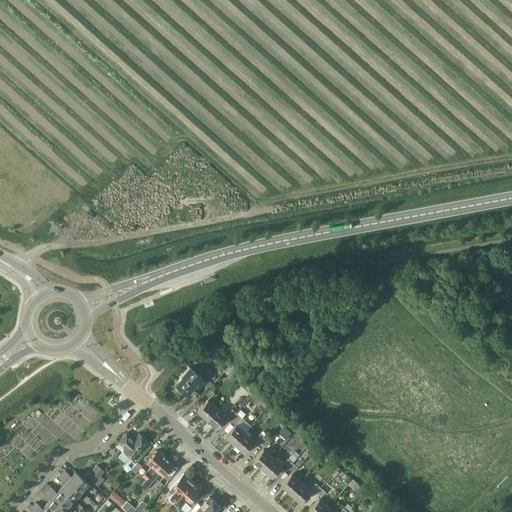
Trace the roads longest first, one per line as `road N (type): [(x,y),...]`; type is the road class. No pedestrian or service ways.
road 1 (secondary): [(142,282),(239,250),(511,197)]
road 2 (tertiary): [(270,511),(136,395)]
road 3 (residential): [(7,511),(60,454),(91,444),(136,395)]
